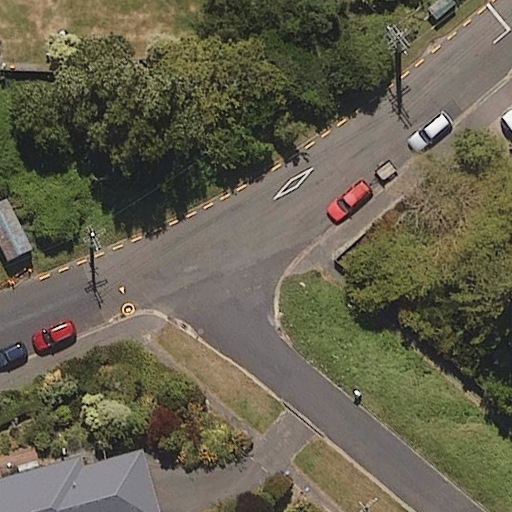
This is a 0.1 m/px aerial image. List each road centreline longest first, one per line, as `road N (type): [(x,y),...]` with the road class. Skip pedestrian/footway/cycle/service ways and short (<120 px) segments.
road 1 (residential): [(511,25),(310,188),(189,254)]
road 2 (residential): [(189,254),(284,370),(451,511)]
road 3 (residential): [(189,254),(0,330)]
